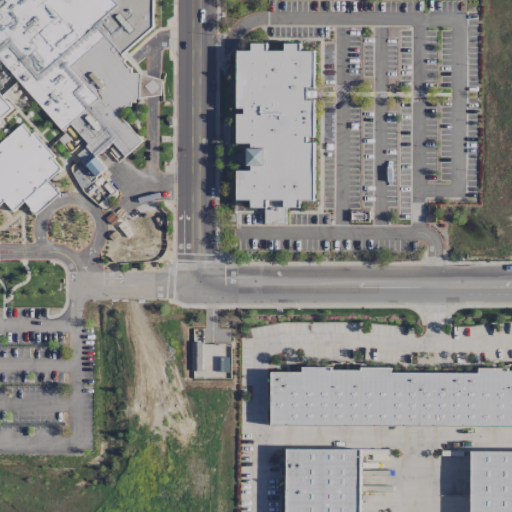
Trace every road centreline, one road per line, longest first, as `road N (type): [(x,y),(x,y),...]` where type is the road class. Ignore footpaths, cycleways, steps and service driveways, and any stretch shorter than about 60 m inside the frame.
road 1 (tertiary): [(511,285),(197,285)]
road 2 (tertiary): [(197,285),(197,0)]
